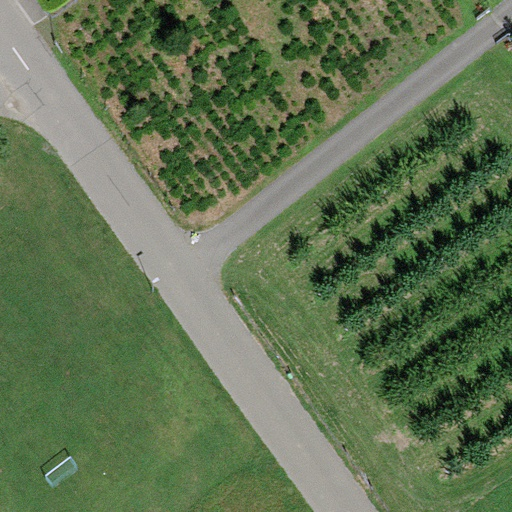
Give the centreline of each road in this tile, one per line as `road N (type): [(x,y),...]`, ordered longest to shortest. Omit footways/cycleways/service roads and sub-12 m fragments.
road 1 (residential): [(357,511),(150,202),(0,2)]
road 2 (unknown): [(193,267),(499,23)]
